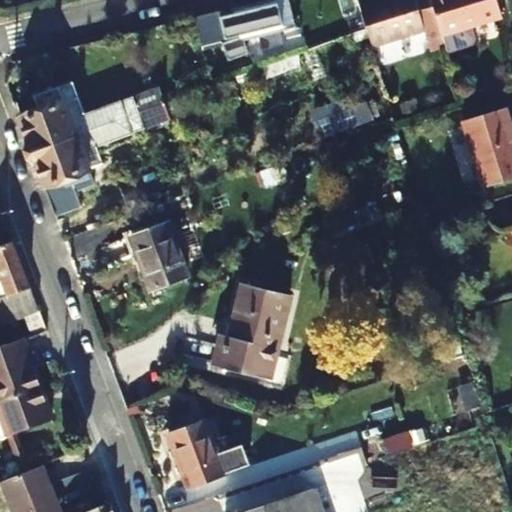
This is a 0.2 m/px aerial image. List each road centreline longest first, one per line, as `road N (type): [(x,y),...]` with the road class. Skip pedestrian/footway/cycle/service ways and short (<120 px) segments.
road 1 (residential): [(0,142),(136,511)]
road 2 (residential): [(0,40),(156,0)]
